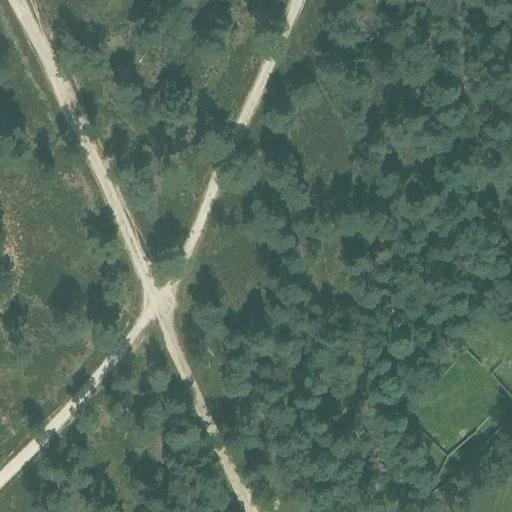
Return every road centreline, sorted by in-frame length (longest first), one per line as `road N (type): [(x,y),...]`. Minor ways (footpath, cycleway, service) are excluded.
road 1 (track): [(0,476),(160,298),(20,0)]
road 2 (track): [(160,298),(181,268),(293,0)]
road 3 (track): [(160,298),(253,511)]
